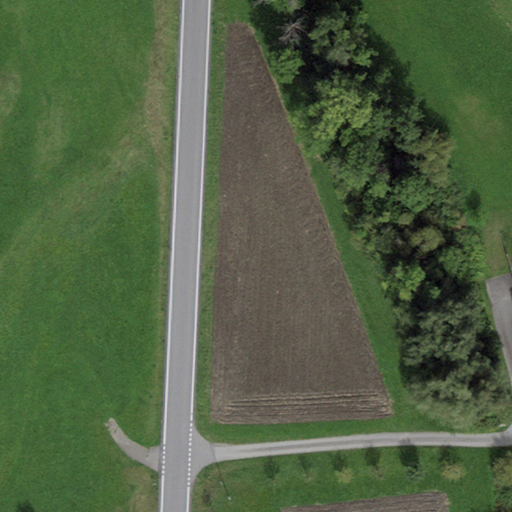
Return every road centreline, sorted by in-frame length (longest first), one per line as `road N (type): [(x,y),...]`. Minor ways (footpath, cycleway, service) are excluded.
road 1 (tertiary): [(196,0),(174,511)]
road 2 (track): [(511,442),(177,461)]
